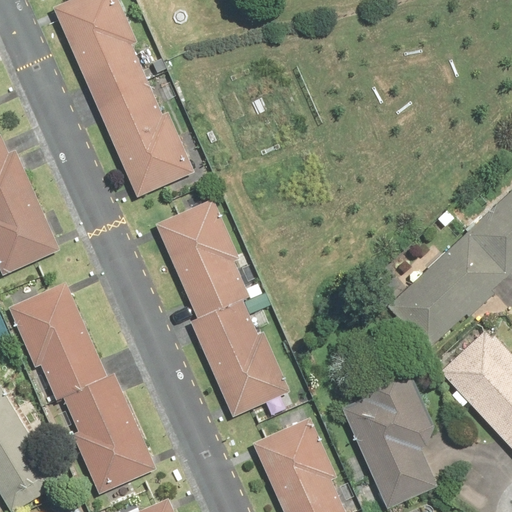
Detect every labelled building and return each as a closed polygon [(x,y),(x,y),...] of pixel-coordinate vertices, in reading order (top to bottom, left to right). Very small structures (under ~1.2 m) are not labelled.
[(128,0),(56,0),(54,1),(141,203),(205,175),(176,105),(163,111),(137,50),(148,45),(128,0)] [(0,257),(8,276),(66,251),(21,150),(13,154),(4,133),(0,134),(0,257)] [(511,194),(394,308),(432,347),(511,271),(511,194)] [(219,199),(162,220),(200,318),(192,321),(230,418),(297,392),(271,326),(259,330),(232,259),(241,256),(219,199)] [(74,430),(103,494),(163,467),(120,372),(110,377),(70,288),(17,312),(58,402),(69,397),(82,426),(74,430)] [(511,355),(489,332),(443,375),(511,446),(511,355)] [(350,411),(390,510),(446,487),(429,445),(442,440),(413,371),(368,389),(373,402),(350,411)] [(4,378),(0,379),(0,482),(15,511),(18,511),(63,488),(4,378)] [(309,416),(254,441),(286,511),(341,511),(326,476),(335,472),(309,416)] [(183,511),(175,495),(138,511),(183,511)]
